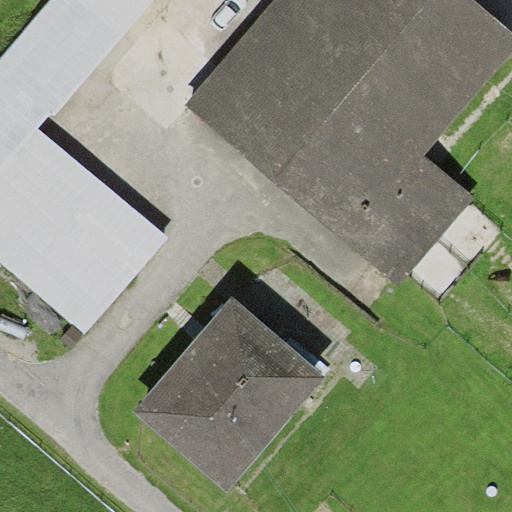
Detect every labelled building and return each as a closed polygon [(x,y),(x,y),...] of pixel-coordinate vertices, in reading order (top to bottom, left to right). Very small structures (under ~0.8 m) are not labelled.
[(53,0),(0,62),(0,257),(90,334),(170,239),(43,127),(151,0),(53,0)] [(511,24),(483,0),(275,0),(192,97),(354,235),(431,151),(511,54),(511,24)] [(431,151),(354,235),(405,281),(413,271),(441,296),(467,268),(499,233),(469,206),(479,195),(431,151)] [(319,347),(344,318),(269,254),(244,283),(319,347)] [(239,290),(139,406),(235,488),(335,372),(239,290)] [(511,415),(511,405),(482,373),(435,411),(472,448),(511,415)]
